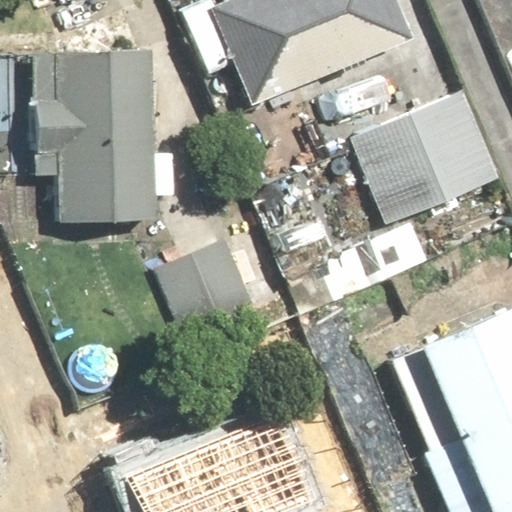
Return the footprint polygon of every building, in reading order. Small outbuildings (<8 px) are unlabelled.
[(198,0),(184,7),(231,112),(393,39),(375,0),(198,0)] [(140,45),(8,46),(9,176),(37,175),(37,226),(141,226),(140,45)] [(439,91),(344,133),(383,220),(478,177),(439,91)] [(412,218),(293,268),(311,312),(430,262),(412,218)] [(221,223),(131,254),(165,348),(254,317),(221,223)] [(511,511),(511,377),(481,300),(387,337),(458,511),(511,511)] [(125,480),(138,511),(306,511),(327,503),(286,410),(125,480)]
